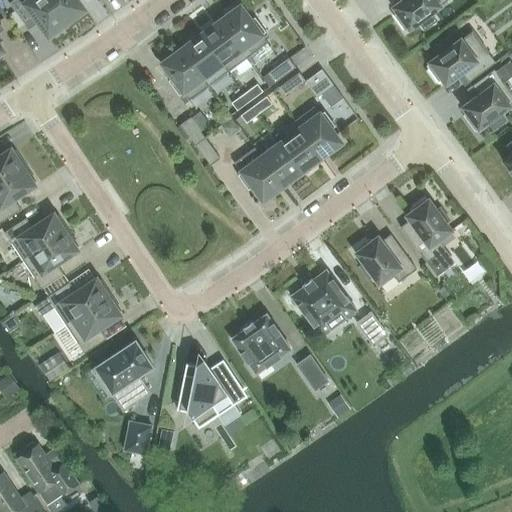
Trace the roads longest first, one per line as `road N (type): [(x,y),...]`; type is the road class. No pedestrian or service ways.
road 1 (residential): [(30,94),(180,311),(252,269),(424,143)]
road 2 (residential): [(318,0),(424,143)]
road 3 (residential): [(30,94),(164,0)]
road 4 (residential): [(424,143),(511,262)]
